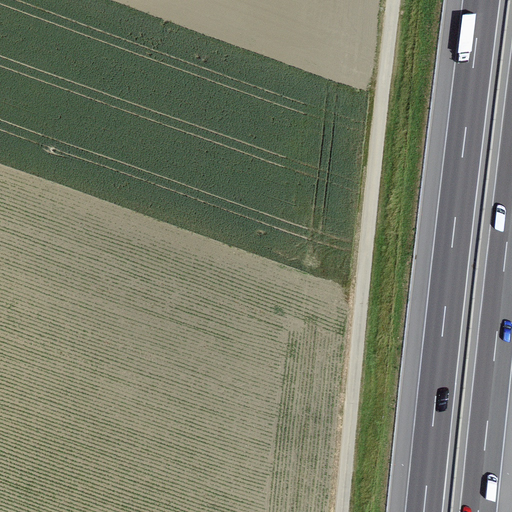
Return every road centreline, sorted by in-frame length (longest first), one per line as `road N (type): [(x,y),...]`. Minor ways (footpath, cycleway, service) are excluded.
road 1 (motorway): [(481,0),(424,511)]
road 2 (track): [(394,0),(341,511)]
road 3 (motorway): [(478,511),(511,201)]
